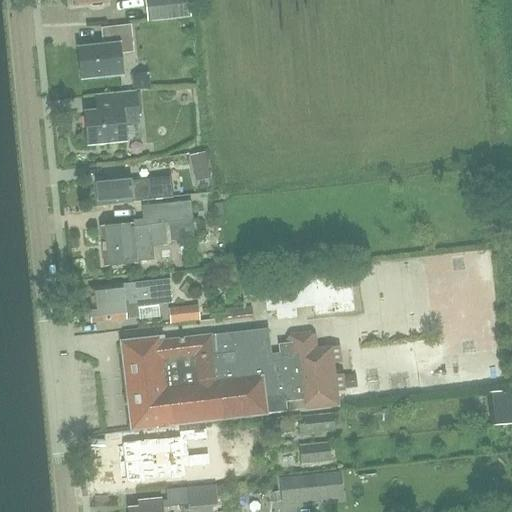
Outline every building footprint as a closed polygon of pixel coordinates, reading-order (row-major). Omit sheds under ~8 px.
[(143,0),(146,23),(189,18),(187,0),(143,0)] [(118,55),(132,53),(128,27),(104,29),(106,47),(78,50),(81,80),(120,75),(118,55)] [(131,75),(132,91),(149,90),(148,75),(147,75),(147,74),(131,75)] [(105,112),(95,113),(83,114),(86,146),(124,142),(123,125),(137,124),(134,93),(104,95),(105,112)] [(170,178),(146,180),(130,182),(129,176),(94,180),(97,207),(132,203),(132,202),(147,200),(147,201),(172,199),(170,178)] [(192,221),(171,223),(172,239),(193,238),(192,221)] [(107,262),(138,260),(136,224),(105,225),(107,262)] [(170,240),(169,224),(138,226),(140,262),(178,260),(176,240),(170,240)] [(448,271),(472,270),(471,256),(447,257),(448,271)] [(299,308),(318,306),(320,315),(358,311),(354,272),(316,276),(267,282),(270,312),(279,311),(280,319),(300,317),(299,308)] [(257,296),(256,291),(255,274),(240,276),(242,298),(257,296)] [(172,303),(169,280),(121,286),(121,285),(88,289),(90,307),(89,307),(89,309),(87,312),(88,320),(91,322),(91,323),(124,319),(123,309),(172,303)] [(199,321),(197,307),(168,310),(169,325),(199,321)] [(252,319),(250,308),(219,312),(220,323),(252,319)] [(284,403),(303,401),(304,401),(305,410),(337,407),(335,392),(343,391),(342,376),(334,377),(332,364),(340,363),(338,348),(330,349),(330,348),(316,350),(314,337),(310,333),(290,336),(286,340),(287,344),(277,345),(278,354),(270,355),(267,330),(162,342),(162,338),(120,343),(130,430),(265,415),(265,414),(285,412),(284,403)] [(93,395),(79,397),(83,418),(97,415),(93,395)] [(299,436),(335,432),(333,415),(297,418),(299,436)] [(116,463),(181,457),(180,441),(204,439),(203,428),(179,431),(179,437),(120,443),(120,446),(115,447),(116,463)] [(328,443),(320,444),(299,446),(301,466),(330,462),(328,443)] [(205,454),(181,457),(116,463),(118,480),(123,480),(124,483),(183,477),(182,468),(206,465),(205,454)] [(282,504),(322,500),(319,476),(279,480),(282,504)] [(127,511),(161,511),(161,507),(188,504),(186,488),(164,490),(165,501),(137,504),(138,511),(127,511)]
